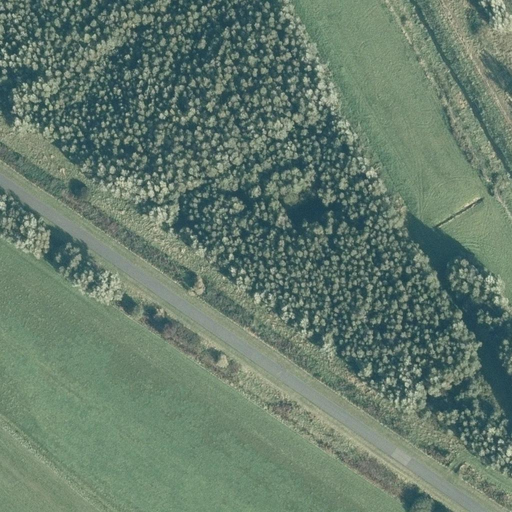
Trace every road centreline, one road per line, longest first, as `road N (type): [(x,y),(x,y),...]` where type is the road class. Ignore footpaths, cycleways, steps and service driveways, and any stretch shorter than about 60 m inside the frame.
road 1 (residential): [(478,511),(0,181)]
road 2 (track): [(472,448),(0,126)]
road 3 (track): [(323,0),(397,129),(426,267),(469,340),(489,396),(472,448),(441,486)]
